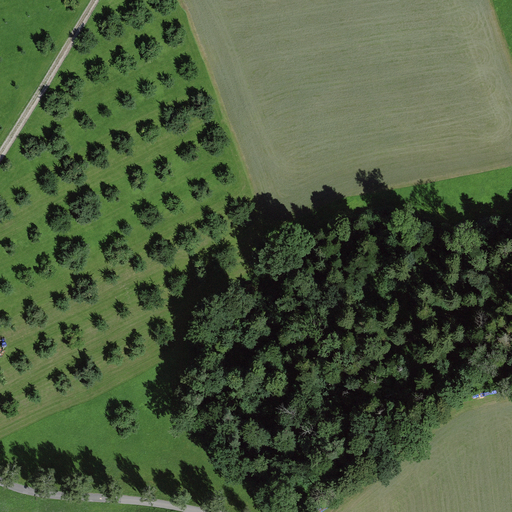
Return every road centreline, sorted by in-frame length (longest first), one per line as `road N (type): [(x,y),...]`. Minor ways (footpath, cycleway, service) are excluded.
road 1 (track): [(337,511),(453,411),(511,398)]
road 2 (unclassified): [(206,511),(0,481)]
road 3 (track): [(0,152),(95,0)]
